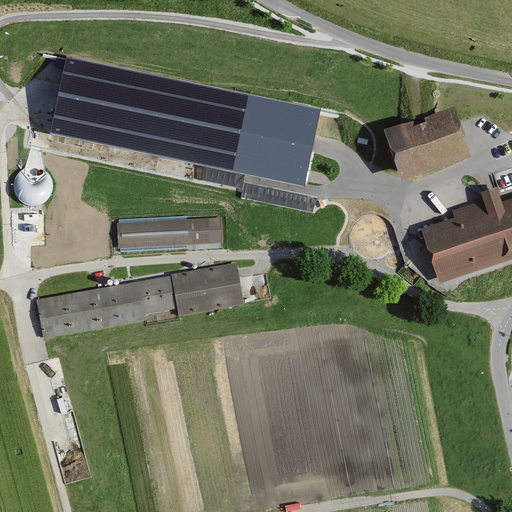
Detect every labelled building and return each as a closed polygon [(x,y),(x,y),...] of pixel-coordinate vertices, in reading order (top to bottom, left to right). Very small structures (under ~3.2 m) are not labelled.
[(320,110),(66,57),(51,132),(304,185),(320,110)] [(475,159),(458,108),(387,132),(405,183),(475,159)] [(53,191),(53,185),(52,179),(49,174),(47,174),(37,182),(33,183),(30,181),(22,172),(19,172),(15,177),(13,184),(14,191),(16,197),(21,202),(27,205),(34,206),(40,205),(46,202),(50,197),(53,191)] [(511,200),(504,203),(499,189),(482,194),(485,201),(451,212),(454,220),(423,230),(441,283),(511,259),(511,200)] [(377,259),(384,256),(390,251),(393,244),(394,236),(392,229),(387,223),(380,219),(373,217),(365,219),(359,223),(354,229),(352,237),(353,244),(356,251),(362,256),(369,259),(377,259)] [(186,219),(117,221),(118,249),(211,246),(210,221),(186,221),(186,219)] [(237,267),(37,301),(43,339),(243,305),(237,267)]
